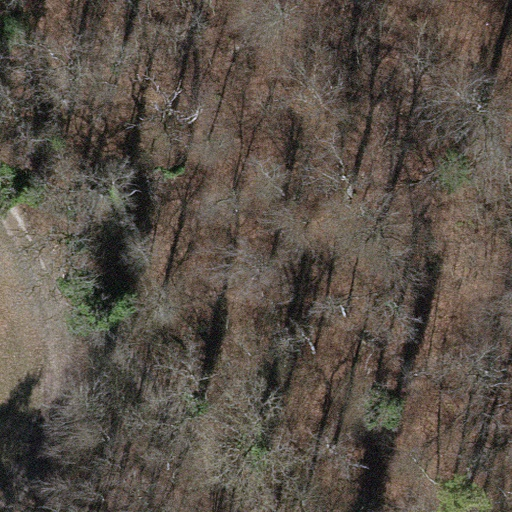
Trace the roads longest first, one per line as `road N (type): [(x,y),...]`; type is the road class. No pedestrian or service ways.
road 1 (track): [(3,511),(34,488),(59,416),(27,221),(0,165)]
road 2 (track): [(279,511),(216,458),(34,267)]
